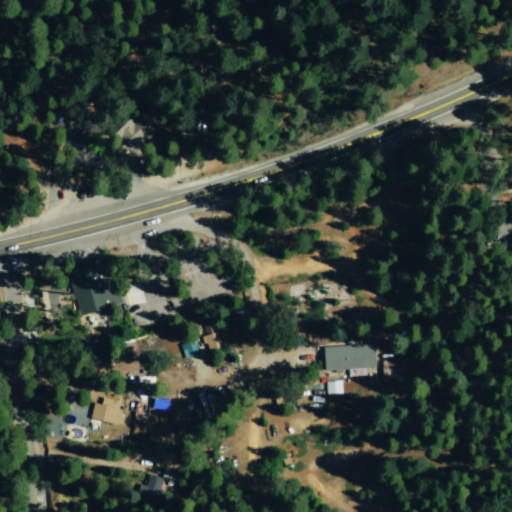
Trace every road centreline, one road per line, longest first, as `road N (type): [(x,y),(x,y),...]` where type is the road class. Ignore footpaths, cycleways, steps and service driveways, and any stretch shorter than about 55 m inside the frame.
road 1 (trunk): [(511,72),(265,172),(0,246)]
road 2 (tertiary): [(6,245),(39,511)]
